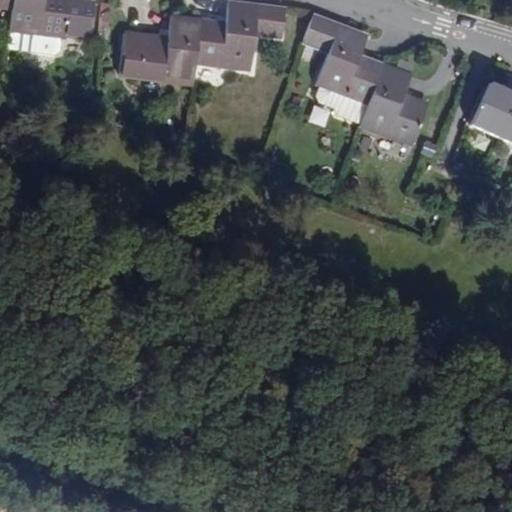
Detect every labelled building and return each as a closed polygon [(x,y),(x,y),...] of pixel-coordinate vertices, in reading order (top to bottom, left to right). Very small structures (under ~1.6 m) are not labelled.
[(0,0),(0,4),(13,6),(11,28),(8,48),(57,54),(62,50),(64,35),(68,35),(93,38),(97,2),(77,0),(0,0)] [(284,37),(287,9),(230,1),(228,23),(173,16),(170,37),(145,34),(129,32),(123,75),(140,77),(196,84),(199,62),(253,69),(258,34),(284,37)] [(369,35),(316,15),(306,40),(331,50),(317,85),(322,87),(318,96),(318,97),(316,98),(318,103),(320,102),(321,103),(336,108),(339,115),(362,123),(361,125),(415,145),(430,105),(406,96),(414,75),(362,56),(369,35)] [(511,94),(490,84),(472,123),(511,141),(511,94)] [(325,126),(330,109),(313,105),(309,122),(325,126)]
